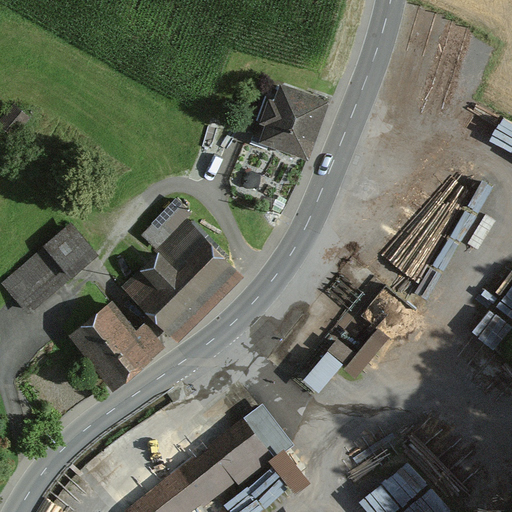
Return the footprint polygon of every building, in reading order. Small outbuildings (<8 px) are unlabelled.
[(328,96),(279,79),(258,136),(308,154),(328,96)] [(237,266),(170,203),(139,235),(162,257),(131,290),(175,332),(237,266)] [(94,259),(65,227),(0,287),(29,318),(94,259)] [(135,324),(113,297),(71,330),(109,379),(161,338),(144,316),(135,324)] [(204,511),(282,453),(258,423),(141,511),(204,511)]
